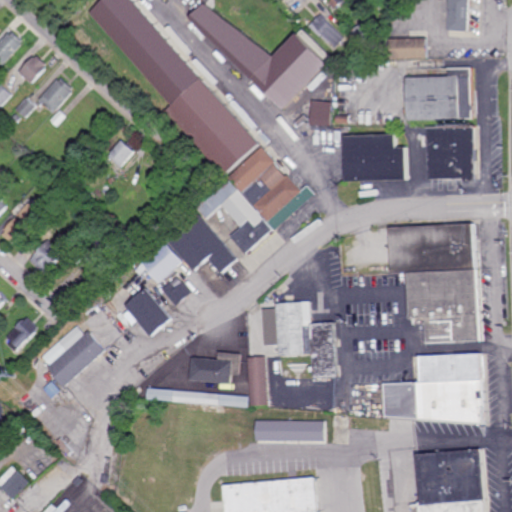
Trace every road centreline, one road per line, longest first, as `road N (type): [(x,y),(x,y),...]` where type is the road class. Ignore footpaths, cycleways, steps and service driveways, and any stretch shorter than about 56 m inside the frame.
road 1 (residential): [(203,332),(300,249),(349,220),(392,209),(511,207)]
road 2 (residential): [(13,0),(157,135)]
